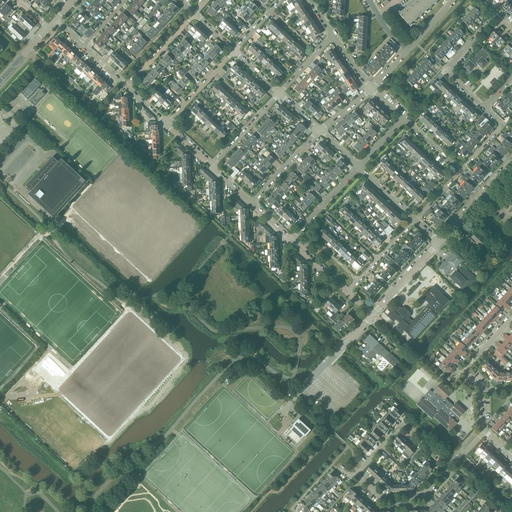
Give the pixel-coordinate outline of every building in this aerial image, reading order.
[(249,3),(246,6),(248,7),(253,12),(258,8),(254,4),(255,2),(252,0),(247,0),(246,1),(249,3)] [(293,9),(295,8),(301,4),(298,0),(295,0),(295,1),(294,0),(288,0),(287,1),(293,9)] [(416,0),(399,14),(399,15),(408,25),(409,26),(413,21),(414,22),(419,17),(424,12),(424,13),(429,8),(429,9),(434,4),(438,0),(416,0)] [(506,11),(511,6),(511,4),(511,1),(510,0),(504,0),(507,2),(502,7),(506,11)] [(101,6),(95,1),(91,5),(97,10),(101,6)] [(131,6),(136,11),(140,7),(135,2),(131,6)] [(221,7),(216,3),(216,2),(211,7),(216,12),(217,12),(219,10),(221,11),(223,13),(225,11),(223,9),(221,7)] [(167,7),(169,9),(175,14),(179,10),(171,3),(167,7)] [(245,7),(242,10),(244,11),(250,17),(253,14),(252,14),(253,12),(248,7),(246,6),(244,3),(242,5),(245,7)] [(11,9),(11,8),(12,8),(12,7),(11,6),(10,6),(10,5),(7,6),(6,4),(0,10),(0,13),(3,16),(2,18),(5,20),(13,11),(11,9)] [(298,13),(304,8),(301,4),(295,8),(298,13)] [(97,10),(91,5),(87,10),(90,12),(89,14),(92,17),(94,16),(93,15),(97,10)] [(136,11),(131,6),(127,10),(132,15),(136,11)] [(217,12),(216,12),(211,7),(207,12),(212,17),(217,12)] [(244,11),(242,10),(240,8),(238,10),(242,13),(240,16),(246,22),(250,17),(244,11)] [(295,18),(297,16),(299,19),(308,14),(308,13),(306,10),(304,8),(298,13),(293,16),(295,18)] [(470,12),(476,18),(480,14),(474,8),(470,12)] [(169,9),(145,35),(150,40),(175,14),(169,9)] [(476,18),(470,12),(466,16),(472,22),(476,18)] [(118,18),(124,23),(128,18),(122,13),(118,18)] [(222,18),(220,21),(222,23),(220,24),(224,29),(231,22),(233,19),(226,13),(222,18)] [(75,19),(81,24),(85,20),(86,21),(89,19),(84,14),(81,16),(80,15),(75,19)] [(301,22),(303,20),(304,23),(311,18),(308,14),(299,19),(297,20),(298,22),(301,21),(301,22)] [(27,19),(23,16),(19,20),(20,21),(17,24),(24,30),(27,27),(30,30),(34,26),(31,23),(31,22),(27,19)] [(472,22),(466,16),(462,21),(465,24),(468,26),(472,22)] [(124,23),(118,18),(114,22),(120,27),(124,23)] [(306,29),(308,28),(314,23),(311,18),(304,23),(305,23),(300,26),(301,28),(304,26),(306,29)] [(81,24),(75,19),(71,24),(77,29),(81,24)] [(231,22),(224,29),(229,32),(235,25),(233,23),(235,20),(233,19),(231,22)] [(240,29),(238,27),(240,25),(242,27),(244,25),(240,20),(235,25),(229,32),(233,37),(238,31),(240,29)] [(120,27),(114,22),(110,26),(116,31),(120,27)] [(273,32),(278,26),(274,22),(267,30),(271,34),(273,32)] [(311,33),(317,29),(314,23),(308,28),(311,33)] [(17,38),(21,41),(25,36),(21,33),(24,30),(17,24),(15,27),(14,26),(10,31),(13,34),(17,38)] [(194,35),(199,29),(195,25),(190,31),(194,35)] [(116,31),(110,26),(107,31),(112,36),(116,31)] [(275,38),(282,30),(278,26),(273,32),(271,34),(269,36),(271,38),(273,36),(275,38)] [(461,26),(458,29),(457,28),(453,33),(459,39),(464,34),(460,31),(463,28),(461,26)] [(193,45),(199,39),(198,39),(203,33),(199,29),(194,35),(197,37),(191,43),(193,45)] [(311,33),(307,35),(308,37),(310,35),(315,42),(319,38),(317,36),(321,33),(317,29),(311,33)] [(490,32),(485,37),(487,39),(489,38),(493,41),(496,38),(501,33),(496,29),(492,34),(490,32)] [(273,40),(275,42),(276,40),(279,42),(287,34),(282,30),(275,38),(273,40)] [(112,36),(107,31),(103,35),(108,40),(112,36)] [(203,33),(198,39),(199,39),(201,41),(199,43),(197,46),(201,49),(205,44),(206,43),(204,42),(208,38),(203,33)] [(459,39),(453,33),(449,37),(455,43),(459,39)] [(286,44),(291,38),(287,34),(279,42),(279,43),(278,44),(279,46),(283,42),(286,44)] [(108,40),(103,35),(99,39),(104,44),(108,40)] [(137,40),(138,41),(135,44),(141,49),(147,43),(145,41),(146,40),(141,35),(137,40)] [(493,41),(492,43),(494,45),(496,43),(500,47),(507,39),(503,35),(499,40),(496,38),(493,41)] [(51,54),(54,52),(58,48),(62,43),(56,37),(52,42),(53,44),(50,48),(53,50),(48,55),(50,56),(51,54)] [(455,43),(449,37),(445,41),(451,47),(455,43)] [(288,51),(295,42),(291,38),(286,44),(282,48),(284,50),(285,48),(288,51)] [(390,38),(389,40),(393,44),(392,45),(395,47),(396,46),(397,47),(399,44),(390,38)] [(104,44),(99,39),(95,44),(100,49),(104,44)] [(180,44),(187,51),(188,50),(190,52),(192,51),(190,48),(191,47),(184,40),(180,44)] [(205,44),(210,48),(217,55),(221,50),(216,45),(214,47),(211,44),(212,42),(210,40),(206,43),(205,44)] [(247,42),(252,46),(248,50),(252,54),(257,48),(259,47),(254,43),(255,42),(252,40),(249,40),(247,42)] [(395,52),(388,46),(391,43),(389,41),(377,54),(386,62),(395,52)] [(451,47),(445,41),(441,46),(448,51),(451,47)] [(131,48),(129,51),(134,56),(141,49),(135,44),(132,42),(129,46),(131,48)] [(293,54),(300,46),(295,42),(288,51),(287,52),(289,54),(291,51),(293,54)] [(511,54),(511,52),(510,51),(511,49),(511,43),(510,42),(503,50),(505,53),(504,55),(505,56),(508,58),(511,54)] [(62,52),(67,47),(62,43),(58,48),(62,52)] [(187,51),(180,44),(176,49),(183,55),(185,57),(187,56),(185,54),(187,51)] [(305,56),(302,53),(304,51),(300,46),(293,54),(291,56),(293,58),(295,55),(300,60),(305,56)] [(366,46),(357,46),(357,52),(357,54),(364,55),(364,52),(365,52),(366,46)] [(448,51),(441,46),(437,50),(444,56),(448,51)] [(62,52),(66,56),(71,51),(67,47),(62,52)] [(203,51),(207,55),(213,60),(217,55),(210,48),(207,51),(205,49),(203,51)] [(262,52),(257,48),(252,54),(257,58),(262,52)] [(262,52),(257,58),(261,62),(268,55),(265,53),(268,50),(266,48),(262,52)] [(183,55),(176,49),(172,53),(177,58),(176,59),(180,63),(183,60),(180,58),(183,55)] [(465,76),(466,75),(469,72),(470,73),(477,65),(482,69),(488,63),(485,60),(489,55),(482,49),(471,61),(469,60),(463,67),(467,70),(463,74),(465,76)] [(329,61),(336,56),(333,51),(330,52),(329,50),(324,54),(329,61)] [(440,61),(440,60),(444,56),(437,50),(431,57),(438,63),(440,61)] [(71,60),(75,55),(71,51),(66,56),(63,59),(63,60),(60,63),(62,64),(68,57),(71,60)] [(114,62),(119,56),(115,52),(110,58),(114,62)] [(265,66),(270,60),(268,58),(273,54),(271,52),(268,55),(261,62),(265,66)] [(168,54),(167,55),(162,60),(168,65),(169,66),(172,63),(174,65),(177,62),(168,54)] [(386,62),(377,54),(373,58),(381,67),(386,62)] [(82,61),(80,59),(75,55),(71,60),(69,62),(73,66),(74,65),(76,67),(82,61)] [(207,55),(203,59),(203,60),(208,65),(213,60),(207,55)] [(119,56),(114,62),(118,66),(123,60),(119,56)] [(330,68),(334,65),(340,61),(336,56),(329,61),(331,65),(328,67),(329,67),(330,68)] [(196,63),(204,69),(208,65),(203,60),(203,59),(201,58),(198,60),(195,57),(193,59),(197,62),(196,63)] [(381,67),(373,58),(368,63),(377,71),(381,67)] [(422,64),(428,69),(432,65),(426,59),(422,64)] [(123,60),(118,66),(123,70),(128,64),(123,60)] [(168,65),(162,60),(158,65),(163,70),(168,65)] [(270,70),(275,65),(270,60),(265,66),(270,70)] [(338,71),(344,67),(340,61),(334,65),(338,71)] [(82,72),(87,66),(83,62),(77,69),(81,72),(82,72)] [(286,62),(280,69),(279,69),(274,74),(279,78),(290,66),(286,62)] [(204,69),(196,63),(194,66),(191,64),(190,65),(192,67),(199,74),(204,69)] [(364,68),(370,74),(372,76),(377,71),(368,63),(364,68)] [(222,77),(222,78),(224,79),(232,71),(234,74),(239,68),(235,64),(228,71),(228,70),(222,77)] [(429,74),(426,71),(428,69),(422,64),(418,68),(424,74),(425,73),(427,76),(429,74)] [(153,70),(159,75),(161,76),(164,73),(168,78),(170,76),(163,70),(158,65),(153,70)] [(275,65),(270,70),(274,74),(279,69),(275,65)] [(86,76),(92,70),(87,66),(82,72),(86,76)] [(312,71),(317,75),(321,71),(323,72),(325,70),(320,66),(319,68),(316,66),(312,71)] [(189,74),(195,79),(199,74),(192,67),(189,71),(185,68),(182,71),(186,74),(188,72),(189,74)] [(341,76),(347,72),(344,67),(338,71),(341,76)] [(235,82),(244,72),(239,68),(234,74),(233,75),(231,78),(235,82)] [(425,79),(422,76),(424,74),(418,68),(414,72),(420,78),(421,78),(424,81),(425,79)] [(86,76),(90,80),(96,74),(92,70),(86,76)] [(149,74),(154,79),(159,75),(153,70),(149,74)] [(179,74),(183,78),(180,81),(186,86),(190,81),(184,77),(186,75),(181,71),(179,74)] [(317,75),(312,71),(307,75),(313,80),(317,75)] [(237,83),(240,79),(243,82),(248,76),(244,72),(235,82),(237,83)] [(345,81),(351,78),(347,72),(341,76),(345,81)] [(410,76),(416,82),(420,78),(414,72),(410,76)] [(95,84),(96,83),(100,78),(96,74),(90,80),(87,83),(85,85),(85,86),(86,87),(90,84),(92,81),(95,84)] [(145,79),(150,84),(152,82),(154,83),(157,85),(158,83),(154,79),(149,74),(145,79)] [(307,75),(303,80),(308,85),(311,82),(321,90),(322,89),(313,80),(307,75)] [(238,87),(240,89),(245,84),(247,86),(252,80),(248,76),(243,82),(238,87)] [(416,82),(410,76),(406,81),(412,86),(416,82)] [(94,94),(105,82),(100,78),(96,83),(98,85),(95,89),(92,92),(94,94)] [(348,87),(354,83),(351,78),(345,81),(348,87)] [(35,79),(33,82),(21,94),(27,100),(41,85),(35,79)] [(150,84),(145,79),(140,84),(146,89),(148,86),(150,88),(152,86),(150,84)] [(252,80),(247,86),(244,90),(246,91),(248,89),(250,91),(257,84),(252,80)] [(303,80),(299,85),(304,90),(307,86),(311,91),(312,89),(308,85),(303,80)] [(440,90),(445,84),(444,82),(443,83),(440,80),(438,83),(435,80),(431,85),(436,90),(434,92),(436,94),(438,92),(440,90)] [(170,83),(173,85),(170,88),(177,95),(182,90),(176,85),(172,81),(170,83)] [(176,85),(182,90),(186,86),(180,81),(176,85)] [(112,89),(109,86),(105,82),(94,94),(95,95),(98,92),(99,93),(102,89),(107,94),(112,89)] [(347,90),(350,91),(351,90),(352,92),(358,89),(354,83),(348,87),(347,88),(346,89),(347,90)] [(215,96),(216,94),(216,93),(221,88),(217,84),(211,90),(213,92),(213,93),(213,94),(213,95),(215,96)] [(257,84),(250,91),(248,94),(250,96),(252,93),(255,96),(255,95),(256,94),(261,88),(257,84)] [(445,84),(440,90),(445,94),(450,89),(447,86),(445,84)] [(305,91),(304,90),(299,85),(294,90),(299,94),(301,93),(304,96),(303,97),(305,100),(309,95),(305,92),(305,91)] [(153,94),(155,96),(154,97),(158,101),(165,93),(159,88),(157,90),(152,95),(153,94)] [(220,97),(226,92),(221,88),(216,93),(216,94),(220,97)] [(255,95),(255,96),(253,98),(254,99),(256,97),(259,99),(266,92),(261,88),(256,94),(255,95)] [(43,89),(42,90),(41,89),(29,102),(34,106),(46,94),(45,93),(46,92),(43,89)] [(450,89),(445,94),(448,97),(442,103),(444,105),(444,104),(445,103),(455,93),(453,91),(453,92),(450,89)] [(168,90),(165,93),(158,101),(162,105),(167,99),(168,98),(166,96),(170,91),(168,90)] [(333,93),(336,97),(333,99),(338,105),(343,102),(340,99),(342,97),(339,92),(336,94),(335,91),(333,93)] [(220,97),(225,101),(230,96),(226,92),(220,97)] [(455,93),(445,103),(447,105),(451,100),(454,103),(459,98),(456,95),(457,94),(455,93)] [(118,94),(114,98),(114,100),(118,100),(121,100),(121,104),(128,104),(128,98),(121,98),(121,94),(118,94)] [(172,94),(168,98),(167,99),(162,105),(166,109),(172,103),(169,101),(172,99),(174,101),(176,98),(172,94)] [(306,104),(304,106),(308,110),(317,100),(316,99),(312,102),(310,100),(311,98),(309,95),(305,100),(303,102),(306,104)] [(327,97),(330,101),(328,103),(333,109),(338,105),(333,99),(330,95),(327,97)] [(222,108),(227,103),(229,105),(234,100),(230,96),(225,101),(220,106),(222,108)] [(507,107),(509,108),(511,104),(511,103),(511,102),(506,97),(502,102),(507,107)] [(333,109),(328,103),(325,98),(323,100),(325,102),(321,105),(321,109),(324,112),(326,110),(328,113),(333,109)] [(457,105),(453,110),(455,112),(459,107),(465,101),(463,100),(462,101),(459,98),(454,103),(457,105)] [(197,100),(195,102),(189,108),(192,111),(191,111),(196,116),(201,110),(203,108),(200,106),(202,104),(197,100)] [(227,112),(231,107),(234,109),(239,104),(234,100),(229,105),(225,110),(227,112)] [(308,110),(318,119),(323,114),(317,108),(319,107),(316,104),(319,102),(317,100),(308,110)] [(364,107),(362,109),(367,114),(376,105),(371,100),(364,107)] [(465,101),(459,107),(455,112),(457,114),(461,109),(464,112),(469,106),(466,104),(467,103),(465,101)] [(507,107),(502,102),(497,106),(503,112),(507,107)] [(238,114),(243,108),(239,104),(234,109),(238,114)] [(275,111),(273,113),(271,115),(272,117),(277,112),(279,115),(280,115),(285,109),(280,105),(275,110),(275,111)] [(372,118),(380,109),(376,105),(367,114),(372,118)] [(201,110),(196,116),(200,119),(207,112),(204,110),(206,107),(205,106),(203,108),(201,110)] [(465,120),(474,110),(472,109),(469,106),(464,112),(462,114),(465,116),(463,119),(465,120)] [(243,108),(238,114),(242,118),(248,112),(243,108)] [(278,120),(281,116),(284,119),(289,113),(285,109),(280,115),(279,115),(276,119),(278,120)] [(377,123),(385,114),(380,109),(372,118),(377,123)] [(474,110),(465,120),(467,122),(469,120),(471,118),(474,121),(478,115),(476,113),(476,112),(474,110)] [(207,112),(200,119),(204,123),(210,118),(207,116),(209,114),(207,112)] [(350,116),(354,122),(357,120),(359,123),(359,122),(361,124),(362,122),(355,112),(350,116)] [(214,113),(210,118),(204,123),(209,128),(214,122),(212,120),(214,118),(213,117),(216,115),(214,113)] [(282,124),(286,120),(288,123),(293,117),(289,113),(284,119),(280,123),(282,124)] [(425,125),(434,115),(432,113),(428,117),(425,115),(420,120),(423,123),(425,125)] [(384,125),(390,119),(390,118),(385,114),(377,123),(385,130),(386,129),(384,128),(386,127),(384,125)] [(435,123),(432,121),(436,116),(434,115),(425,125),(427,127),(427,126),(430,129),(435,124),(435,123)] [(344,120),(349,126),(351,124),(353,126),(353,125),(357,130),(359,129),(354,122),(350,116),(344,120)] [(215,121),(214,122),(209,128),(213,132),(220,124),(217,122),(220,119),(218,118),(215,121)] [(270,128),(272,130),(274,132),(276,130),(273,128),(276,125),(269,119),(265,123),(270,128)] [(339,124),(343,130),(346,128),(347,130),(348,129),(351,132),(352,130),(349,126),(344,120),(339,124)] [(437,121),(435,123),(435,124),(430,129),(433,132),(432,132),(434,134),(444,123),(442,122),(440,123),(437,121)] [(148,132),(158,132),(158,126),(155,126),(155,122),(147,123),(148,132)] [(222,122),(220,124),(213,132),(218,136),(223,130),(220,128),(224,124),(222,122)] [(367,130),(369,131),(367,134),(372,138),(376,134),(373,131),(375,129),(368,122),(366,124),(367,125),(366,127),(368,129),(367,130)] [(223,130),(218,136),(222,140),(227,134),(225,132),(226,130),(229,127),(231,129),(234,127),(230,123),(223,130)] [(270,132),(272,130),(270,128),(265,123),(260,127),(266,133),(268,134),(270,136),(272,134),(270,132)] [(444,123),(434,134),(436,136),(437,135),(439,138),(447,130),(444,128),(446,126),(444,123)] [(482,128),(487,134),(489,132),(489,131),(492,128),(486,123),(482,128)] [(297,129),(301,134),(306,129),(301,124),(297,129)] [(343,130),(339,124),(334,128),(338,134),(343,130)] [(264,142),(266,141),(267,139),(265,137),(268,134),(266,133),(260,127),(256,132),(260,135),(259,137),(264,142)] [(301,134),(297,129),(294,132),(293,130),(292,131),(289,128),(288,130),(292,134),(297,138),(301,134)] [(487,134),(482,128),(477,133),(483,138),(485,135),(486,135),(487,134)] [(447,130),(439,138),(442,141),(444,143),(453,132),(451,130),(449,132),(447,130)] [(483,138),(477,133),(475,135),(470,131),(469,133),(479,143),(480,141),(483,138)] [(455,134),(453,132),(444,143),(446,144),(449,147),(456,139),(454,136),(455,134)] [(466,136),(471,140),(468,142),(474,147),(477,144),(479,143),(469,133),(466,136)] [(297,138),(292,134),(288,139),(293,143),(297,138)] [(359,138),(356,141),(358,143),(363,148),(368,143),(362,138),(358,134),(356,136),(359,138)] [(362,138),(368,143),(372,138),(367,134),(362,138)] [(509,140),(504,134),(502,137),(505,139),(500,144),(507,151),(511,146),(511,145),(507,142),(509,140)] [(260,145),(263,142),(258,138),(257,139),(252,135),(248,140),(255,146),(258,143),(260,145)] [(282,142),(288,148),(293,143),(288,139),(286,137),(285,136),(282,140),(278,135),(276,137),(282,142)] [(402,149),(400,151),(402,153),(411,143),(410,141),(409,142),(406,139),(405,141),(402,139),(397,144),(399,147),(400,147),(402,149)] [(244,145),(251,151),(253,148),(256,151),(257,149),(255,146),(248,140),(244,145)] [(358,143),(356,141),(351,146),(358,153),(363,148),(358,143)] [(277,147),(284,153),(288,148),(282,142),(279,145),(276,143),(275,144),(277,147)] [(454,146),(456,148),(455,148),(465,157),(468,154),(470,153),(464,147),(462,145),(460,143),(458,142),(454,146)] [(474,147),(468,142),(464,147),(470,153),(471,151),(471,150),(474,147)] [(314,157),(319,152),(324,146),(320,143),(311,153),(314,157)] [(411,153),(416,148),(413,145),(411,143),(402,153),(404,155),(408,151),(411,153)] [(507,151),(500,144),(495,149),(492,146),(490,149),(496,154),(498,152),(503,156),(507,151)] [(247,151),(249,153),(251,154),(253,153),(251,151),(244,145),(239,149),(244,154),(247,151)] [(324,156),(329,151),(324,146),(319,152),(324,156)] [(277,147),(274,150),(272,147),(270,149),(279,158),(284,153),(277,147)] [(411,153),(414,156),(410,160),(411,162),(421,152),(419,150),(416,148),(411,153)] [(182,162),(190,161),(190,160),(190,156),(190,155),(183,149),(179,153),(182,156),(182,162)] [(239,149),(235,154),(240,159),(243,156),(247,159),(248,158),(244,154),(239,149)] [(487,159),(494,165),(499,160),(494,156),(496,154),(490,149),(488,151),(491,154),(487,159)] [(159,150),(152,150),(145,150),(145,152),(152,152),(153,156),(151,156),(151,158),(152,159),(156,159),(156,156),(159,156),(159,150)] [(324,156),(320,160),(322,162),(326,158),(328,160),(333,155),(329,151),(324,156)] [(421,152),(411,162),(408,165),(411,168),(416,162),(418,160),(420,162),(425,156),(423,154),(423,153),(421,152)] [(240,159),(235,154),(230,159),(237,165),(240,162),(243,165),(245,163),(242,161),(242,160),(240,159)] [(274,161),(269,155),(265,160),(271,165),(274,161)] [(259,162),(266,169),(271,165),(265,160),(263,158),(261,156),(259,158),(262,160),(259,162)] [(305,161),(310,166),(317,172),(320,170),(313,163),(315,162),(309,156),(305,161)] [(421,170),(430,160),(429,159),(425,156),(420,162),(421,162),(419,164),(422,167),(420,169),(421,170)] [(38,172),(24,187),(29,191),(27,193),(28,195),(51,216),(83,181),(60,160),(59,159),(57,161),(52,157),(40,170),(38,172)] [(380,162),(383,164),(381,167),(384,169),(383,170),(385,171),(390,166),(392,164),(394,162),(392,160),(390,162),(385,157),(384,157),(380,161),(380,162)] [(231,169),(233,166),(235,168),(237,165),(230,159),(226,164),(231,169)] [(494,165),(487,159),(482,163),(479,161),(477,163),(483,168),(485,166),(489,170),(494,165)] [(259,166),(257,168),(262,174),(266,169),(259,162),(257,160),(255,163),(259,166)] [(335,165),(336,167),(341,171),(346,166),(339,160),(335,165)] [(430,171),(435,165),(432,163),(432,162),(430,160),(421,170),(424,172),(427,168),(430,171)] [(301,165),(308,172),(313,176),(315,175),(311,171),(312,171),(309,168),(310,166),(305,161),(301,165)] [(483,168),(477,163),(475,165),(478,168),(474,173),(481,180),(486,174),(481,170),(483,168)] [(308,172),(301,165),(297,169),(304,176),(303,177),(308,182),(311,179),(306,174),(308,172)] [(435,165),(430,171),(428,174),(430,175),(427,178),(430,180),(435,175),(440,169),(438,168),(435,165)] [(328,167),(330,170),(332,171),(337,176),(341,171),(336,167),(334,169),(333,167),(332,168),(329,166),(328,167)] [(390,175),(395,170),(390,166),(385,171),(387,173),(390,175)] [(404,167),(398,173),(395,170),(390,175),(393,178),(393,179),(394,180),(404,170),(405,168),(404,167)] [(245,169),(238,176),(243,180),(248,175),(252,171),(250,169),(248,171),(245,169)] [(442,171),(440,169),(435,175),(440,180),(445,174),(441,172),(442,171)] [(326,175),(327,176),(332,181),(337,176),(332,171),(330,170),(328,173),(325,171),(323,172),(326,175)] [(404,170),(394,180),(396,182),(397,182),(399,184),(405,179),(402,176),(406,172),(404,170)] [(248,175),(243,180),(247,184),(256,174),(254,173),(251,177),(248,175)] [(288,178),(293,182),(296,180),(298,182),(298,181),(301,183),(302,182),(293,173),(288,178)] [(316,175),(323,181),(328,185),(332,181),(327,176),(325,178),(322,176),(322,177),(318,173),(316,175)] [(481,180),(474,173),(469,178),(466,175),(464,177),(470,182),(472,180),(476,185),(481,180)] [(256,174),(247,184),(251,188),(261,178),(256,174)] [(405,179),(399,184),(403,187),(402,188),(404,189),(413,179),(414,179),(417,176),(415,174),(408,182),(405,179)] [(208,184),(208,186),(209,189),(219,189),(219,187),(220,187),(220,184),(219,184),(219,182),(215,183),(215,180),(213,177),(208,181),(209,182),(209,183),(208,184)] [(470,182),(464,177),(462,179),(465,182),(461,187),(468,194),(473,189),(468,184),(470,182)] [(284,182),(289,187),(291,185),(293,187),(294,186),(296,188),(298,186),(293,182),(288,178),(284,182)] [(409,193),(414,188),(412,185),(415,181),(414,179),(413,179),(404,189),(406,191),(406,190),(409,193)] [(190,180),(183,181),(183,187),(185,187),(185,190),(187,191),(192,191),(191,187),(191,185),(191,184),(191,181),(190,181),(190,180)] [(317,184),(319,186),(324,190),(328,185),(323,181),(320,184),(319,182),(317,184)] [(279,187),(287,194),(290,191),(292,193),(293,191),(289,187),(284,182),(279,187)] [(355,198),(357,201),(361,198),(365,194),(370,188),(368,186),(365,184),(360,189),(358,191),(361,194),(359,196),(358,195),(355,198)] [(423,188),(414,198),(415,200),(416,199),(419,202),(424,197),(421,194),(426,189),(429,191),(431,189),(426,184),(423,187),(423,188)] [(324,190),(319,186),(314,190),(319,195),(324,190)] [(414,188),(409,193),(412,196),(414,198),(423,188),(423,187),(421,186),(417,190),(414,188)] [(275,192),(282,199),(285,195),(287,197),(289,196),(287,194),(279,187),(275,192)] [(468,194),(461,187),(456,192),(453,189),(451,191),(457,197),(459,194),(463,199),(468,194)] [(363,200),(367,196),(370,198),(375,193),(372,190),(372,189),(370,188),(365,194),(361,198),(363,200)] [(457,197),(451,191),(449,193),(452,196),(448,201),(455,208),(459,203),(455,199),(457,197)] [(270,197),(275,201),(277,203),(278,203),(281,200),(283,202),(284,201),(282,199),(275,192),(270,197)] [(370,207),(380,197),(378,195),(375,193),(370,198),(372,201),(368,205),(370,207)] [(310,194),(306,198),(311,203),(315,199),(310,194)] [(293,198),(300,204),(298,206),(303,212),(307,207),(302,202),(295,196),(293,198)] [(275,201),(270,197),(266,201),(273,208),(277,203),(275,201)] [(379,207),(384,201),(381,199),(382,198),(380,197),(370,207),(373,209),(376,204),(379,207)] [(306,198),(304,200),(302,202),(307,207),(311,203),(306,198)] [(350,201),(344,206),(339,211),(343,215),(342,215),(344,216),(349,211),(351,208),(353,207),(356,203),(354,201),(352,202),(350,201)] [(380,216),(389,205),(388,204),(387,204),(384,201),(379,207),(382,209),(376,215),(378,217),(380,215),(380,216)] [(455,208),(448,201),(443,206),(440,203),(438,205),(444,211),(446,209),(450,213),(455,208)] [(240,216),(248,216),(248,214),(249,214),(249,210),(248,210),(248,209),(245,209),(244,206),(243,204),(238,209),(238,210),(240,209),(240,216)] [(389,216),(394,210),(391,208),(391,207),(389,205),(380,216),(382,217),(386,213),(389,216)] [(433,213),(435,215),(434,216),(441,222),(446,217),(442,213),(444,211),(438,205),(436,208),(437,209),(433,213)] [(288,212),(284,208),(278,213),(283,217),(288,212)] [(289,210),(288,212),(283,217),(287,221),(292,216),(294,214),(296,212),(294,211),(292,213),(289,210)] [(390,220),(392,222),(394,220),(399,214),(397,213),(394,210),(389,216),(391,218),(390,220)] [(349,220),(354,215),(349,211),(344,216),(346,218),(349,220)] [(294,214),(292,216),(287,221),(291,225),(301,215),(299,214),(297,216),(294,214)] [(394,220),(392,222),(391,223),(393,225),(396,222),(398,225),(403,219),(400,216),(401,216),(399,214),(394,220)] [(353,225),(359,219),(354,215),(349,220),(352,223),(352,224),(353,225)] [(441,222),(434,216),(430,220),(437,227),(441,222)] [(359,229),(364,224),(359,219),(353,225),(356,227),(359,229)] [(364,224),(359,229),(362,232),(361,233),(363,234),(372,224),(374,223),(371,221),(366,226),(364,224)] [(332,228),(334,226),(332,224),(330,226),(330,227),(326,231),(324,228),(323,229),(320,227),(316,231),(319,234),(322,237),(321,237),(323,239),(332,229),(332,228)] [(368,238),(373,233),(370,230),(374,226),(372,224),(363,234),(365,236),(366,236),(368,238)] [(328,243),(335,235),(333,233),(335,231),(332,228),(332,229),(323,239),(325,241),(325,240),(328,243)] [(378,237),(373,243),(375,245),(375,244),(378,247),(383,242),(380,239),(385,233),(388,236),(390,234),(385,229),(382,233),(380,235),(378,237)] [(270,244),(278,243),(277,241),(278,241),(278,238),(277,238),(277,237),(274,237),(274,233),(272,231),(268,236),(268,237),(269,237),(270,244)] [(413,241),(419,247),(423,242),(419,238),(421,236),(417,231),(414,233),(416,235),(414,238),(415,239),(413,241)] [(373,233),(368,238),(371,241),(373,243),(378,237),(373,233)] [(479,247),(484,240),(476,233),(472,237),(468,234),(464,238),(465,239),(462,242),(468,248),(471,245),(472,246),(474,243),(479,247)] [(250,235),(249,235),(241,235),(242,241),(246,241),(246,243),(251,243),(250,235)] [(335,235),(328,243),(331,246),(332,248),(342,237),(340,236),(338,238),(335,235)] [(338,252),(343,246),(340,244),(344,239),(342,237),(332,248),(334,250),(335,249),(338,252)] [(403,246),(408,251),(410,248),(414,252),(419,247),(413,241),(410,244),(409,243),(407,246),(405,244),(403,246)] [(342,257),(352,246),(350,244),(346,249),(343,246),(338,252),(341,255),(340,255),(342,257)] [(347,261),(352,255),(350,252),(354,248),(352,246),(342,257),(344,259),(345,258),(347,261)] [(399,256),(405,262),(410,257),(405,253),(408,251),(403,246),(401,248),(403,250),(400,253),(401,254),(399,256)] [(357,269),(369,256),(365,252),(361,255),(357,260),(352,266),(353,267),(354,267),(357,269)] [(354,253),(352,255),(347,261),(350,263),(350,264),(352,266),(357,260),(361,255),(359,253),(357,255),(354,253)] [(455,271),(450,277),(460,287),(461,286),(467,291),(473,285),(471,284),(475,279),(463,268),(461,271),(457,266),(460,263),(462,265),(468,259),(461,253),(458,257),(456,254),(452,258),(450,256),(438,269),(444,275),(453,266),(455,268),(458,271),(456,272),(455,271)] [(405,262),(399,256),(396,259),(395,258),(393,261),(387,255),(385,257),(389,261),(394,266),(396,263),(400,267),(405,262)] [(302,260),(298,264),(298,265),(299,265),(299,271),(300,272),(307,271),(307,269),(308,269),(308,266),(307,266),(307,265),(304,265),(304,261),(302,260)] [(385,271),(391,277),(396,272),(392,268),(394,266),(389,261),(387,263),(389,265),(386,268),(387,269),(385,271)] [(278,262),(270,262),(270,268),(274,268),(274,271),(278,270),(278,269),(278,266),(279,266),(279,263),(278,263),(278,262)] [(391,277),(385,271),(382,274),(381,273),(379,276),(377,274),(375,276),(380,280),(382,278),(386,282),(391,277)] [(370,285),(371,286),(377,292),(382,287),(378,283),(380,280),(375,276),(373,278),(375,280),(372,283),(372,282),(370,285)] [(377,292),(371,286),(368,289),(368,288),(365,291),(363,289),(361,291),(366,295),(368,293),(372,297),(377,292)] [(449,302),(448,300),(433,286),(422,298),(428,304),(412,321),(411,321),(408,318),(410,317),(410,313),(404,308),(401,308),(397,305),(387,316),(393,322),(395,320),(399,323),(397,326),(403,331),(404,331),(408,335),(413,340),(436,316),(435,315),(438,313),(439,313),(449,302)] [(511,297),(507,292),(503,296),(509,302),(511,298),(511,297)] [(503,296),(499,300),(506,306),(509,302),(503,296)] [(330,309),(335,303),(330,298),(323,306),(325,308),(327,306),(330,309)] [(499,300),(496,304),(502,310),(506,306),(499,300)] [(339,315),(336,312),(340,308),(335,303),(330,309),(328,311),(333,315),(330,318),(333,321),(339,315)] [(495,306),(491,310),(498,316),(501,312),(495,306)] [(489,313),(488,314),(494,320),(495,319),(498,316),(491,310),(489,313)] [(348,327),(354,320),(348,314),(341,322),(339,320),(333,327),(338,331),(344,324),(348,327)] [(485,317),(484,318),(490,324),(491,323),(494,320),(488,314),(485,317)] [(484,318),(480,322),(487,328),(490,324),(484,318)] [(479,324),(477,326),(483,332),(485,330),(487,328),(480,322),(479,324)] [(475,328),(473,330),(479,336),(481,333),(483,332),(477,326),(475,328)] [(472,331),(469,334),(476,340),(478,337),(479,336),(473,330),(472,331)] [(469,335),(466,338),(472,344),(475,341),(476,340),(469,334),(469,335)] [(366,356),(378,343),(369,335),(364,341),(368,345),(363,350),(359,346),(357,348),(366,356)] [(466,338),(462,342),(468,348),(472,344),(466,338)] [(505,340),(503,342),(510,348),(511,345),(511,343),(507,339),(505,340)] [(501,345),(500,346),(506,352),(510,348),(503,342),(501,345)] [(384,359),(389,353),(378,343),(366,356),(371,361),(378,353),(384,359)] [(460,343),(456,347),(463,352),(464,351),(466,348),(460,343)] [(496,351),(494,354),(505,365),(508,362),(502,356),(506,352),(500,346),(499,346),(497,344),(495,346),(498,348),(496,351)] [(456,347),(453,351),(459,356),(461,354),(463,352),(456,347)] [(453,351),(449,355),(455,360),(459,356),(453,351)] [(389,353),(384,359),(377,367),(382,371),(389,363),(393,367),(398,362),(389,353)] [(449,355),(445,359),(452,364),(455,360),(449,355)] [(442,362),(448,368),(452,364),(445,359),(442,362)] [(442,362),(438,367),(444,372),(446,370),(448,368),(442,362)] [(487,362),(481,368),(493,379),(491,381),(495,385),(501,384),(501,381),(511,380),(511,372),(499,373),(487,362)] [(416,405),(432,419),(433,417),(449,431),(456,423),(455,422),(465,411),(455,403),(453,406),(445,399),(451,393),(440,384),(432,393),(429,390),(416,405)] [(389,414),(394,419),(396,417),(398,418),(402,414),(395,408),(391,412),(389,410),(387,413),(389,415),(389,414)] [(511,417),(506,412),(502,416),(508,422),(511,418),(511,417)] [(387,413),(381,419),(390,427),(394,423),(392,422),(394,419),(389,414),(389,415),(387,413)] [(502,416),(499,420),(505,426),(508,422),(502,416)] [(311,431),(298,419),(292,425),(296,428),(294,430),(289,436),(297,444),(304,436),(305,437),(311,431)] [(390,427),(381,419),(375,426),(382,433),(384,430),(385,432),(390,427)] [(495,424),(501,430),(505,426),(499,420),(495,424)] [(491,429),(497,434),(501,430),(495,424),(491,429)] [(382,433),(375,426),(372,429),(374,430),(371,434),(377,440),(381,436),(380,435),(382,433)] [(377,440),(371,434),(369,436),(367,435),(365,435),(365,437),(363,439),(370,446),(372,444),(373,445),(377,440)] [(399,435),(393,442),(398,447),(405,439),(403,437),(402,438),(399,435)] [(370,446),(363,439),(356,446),(365,454),(369,449),(368,448),(370,446)] [(404,452),(407,448),(410,445),(407,443),(408,442),(405,439),(398,447),(404,452)] [(480,454),(486,448),(482,444),(476,450),(480,454)] [(407,460),(409,457),(417,449),(414,447),(413,448),(410,445),(407,448),(404,452),(402,454),(407,460)] [(486,448),(480,454),(484,458),(490,452),(486,448)] [(488,461),(494,455),(490,452),(484,458),(488,461)] [(491,467),(498,459),(494,455),(488,461),(487,463),(491,467)] [(436,466),(434,464),(429,459),(423,466),(424,466),(430,472),(436,466)] [(498,459),(491,467),(495,471),(496,469),(502,463),(498,459)] [(373,463),(366,471),(370,474),(376,468),(377,468),(373,463)] [(502,463),(496,469),(500,472),(500,473),(505,467),(506,466),(502,463)] [(510,467),(507,470),(505,467),(500,473),(500,472),(499,474),(503,477),(511,468),(511,465),(510,467)] [(420,470),(427,476),(430,472),(424,466),(420,470)] [(376,468),(370,474),(374,478),(380,472),(377,468),(376,468)] [(511,471),(511,468),(503,477),(502,479),(506,483),(511,475),(511,474),(511,473),(511,471)] [(341,480),(339,479),(337,477),(339,475),(334,470),(328,476),(335,482),(334,483),(335,483),(337,484),(341,480)] [(417,474),(423,480),(427,476),(420,470),(417,474)] [(378,482),(384,475),(380,472),(374,478),(378,482)] [(411,476),(413,478),(419,484),(423,480),(417,474),(414,472),(411,476)] [(386,473),(384,475),(378,482),(382,485),(387,480),(388,479),(390,477),(386,473)] [(335,482),(328,476),(325,480),(332,488),(336,484),(336,485),(337,484),(335,483),(334,483),(335,482)] [(460,489),(460,490),(464,485),(462,483),(464,481),(459,476),(454,483),(460,489)] [(409,482),(410,483),(409,485),(411,491),(416,486),(416,487),(419,484),(413,478),(409,482)] [(321,484),(329,492),(332,488),(325,480),(321,484)] [(391,492),(393,486),(387,480),(382,485),(385,488),(386,487),(391,492)] [(460,489),(454,483),(450,487),(456,493),(460,489)] [(329,492),(321,484),(317,488),(324,494),(325,496),(329,492)] [(446,491),(453,497),(456,493),(450,487),(446,491)] [(320,498),(324,494),(317,488),(314,492),(320,498)] [(350,500),(356,494),(349,488),(347,490),(350,492),(345,497),(349,501),(350,501),(350,500)] [(455,499),(453,497),(446,491),(442,495),(451,503),(455,499)] [(321,500),(320,498),(314,492),(310,496),(316,502),(318,504),(321,500)] [(350,500),(350,501),(354,504),(360,498),(356,494),(350,500)] [(439,499),(448,507),(451,503),(442,495),(439,499)] [(306,500),(313,506),(316,502),(310,496),(306,500)] [(356,510),(358,508),(363,501),(360,498),(354,504),(352,506),(356,510)] [(448,507),(439,499),(435,503),(444,510),(448,507)] [(309,510),(313,506),(306,500),(303,504),(309,510)] [(363,501),(358,508),(362,511),(368,505),(363,501)] [(431,507),(437,511),(442,511),(444,510),(435,503),(431,507)]
